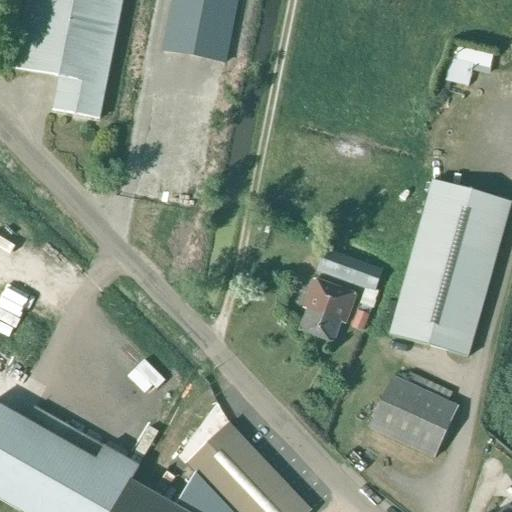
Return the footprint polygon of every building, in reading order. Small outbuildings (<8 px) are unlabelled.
[(99,121),(122,0),(27,0),(14,70),(59,79),(53,112),(99,121)] [(172,0),(162,52),(225,64),(237,0),(172,0)] [(445,82),(470,87),(473,71),(489,74),(493,54),(452,47),(445,82)] [(468,358),(511,204),(432,182),(389,336),(468,358)] [(317,272),(375,294),(383,272),(325,250),(317,272)] [(344,325),(355,296),(314,281),(303,310),(306,311),(299,332),(333,345),(340,324),(344,325)] [(369,318),(358,313),(352,330),(363,334),(369,318)] [(450,391),(408,372),(403,384),(392,378),(369,429),(434,459),(458,409),(444,403),(450,391)] [(0,408),(0,501),(19,511),(113,511),(131,482),(139,468),(23,403),(15,417),(0,408)] [(131,483),(114,511),(306,511),(225,424),(181,464),(189,472),(171,506),(131,483)]
